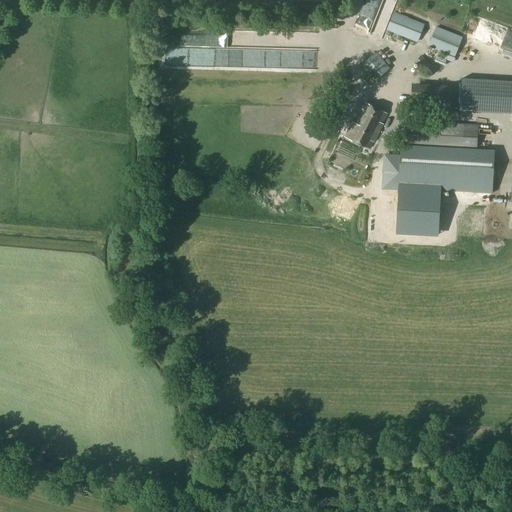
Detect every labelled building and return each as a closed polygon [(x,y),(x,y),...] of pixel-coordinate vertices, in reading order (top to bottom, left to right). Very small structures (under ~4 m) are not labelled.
[(417,42),(424,25),(393,12),(386,30),(417,42)] [(455,57),(463,37),(435,27),(428,46),(455,57)] [(373,82),(389,68),(377,52),(361,66),(373,82)] [(434,64),(432,66),(421,56),(415,62),(430,76),(438,68),(434,64)] [(446,83),(458,82),(458,73),(465,73),(464,60),(451,61),(451,74),(446,74),(446,83)] [(450,110),(452,86),(411,83),(410,108),(450,110)] [(369,149),(387,114),(364,102),(354,123),(352,122),(344,137),(369,149)] [(409,141),(409,146),(476,150),(477,145),(478,125),(463,124),(411,121),(410,137),(409,137),(409,141)] [(346,168),(353,149),(337,143),(330,162),(346,168)] [(494,151),(476,150),(409,146),(401,146),(401,156),(385,155),(383,188),(409,189),(409,187),(492,192),(494,151)] [(325,176),(341,183),(345,173),(329,166),(325,176)]
